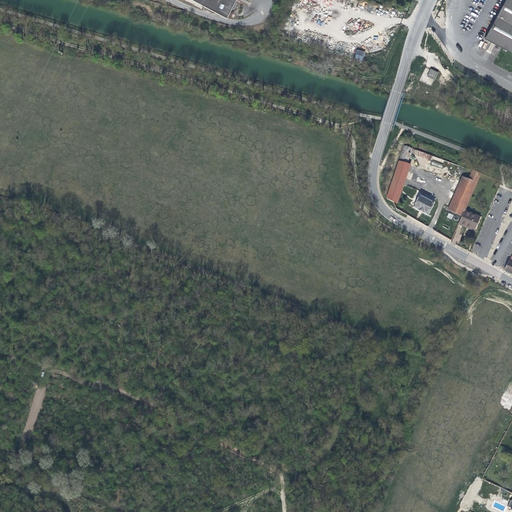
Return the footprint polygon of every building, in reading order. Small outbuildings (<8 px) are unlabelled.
[(189,0),(226,20),(236,0),(189,0)] [(485,38),(511,52),(511,0),(505,0),(493,22),(485,38)] [(356,51),(353,61),(361,64),(364,54),(360,52),(356,51)] [(430,69),(427,76),(435,80),(438,72),(430,69)] [(405,145),(399,161),(407,164),(411,151),(412,148),(405,145)] [(432,156),(412,148),(411,151),(414,152),(414,154),(430,159),(432,156)] [(407,164),(399,161),(386,198),(394,202),(407,164)] [(411,165),(407,164),(394,202),(398,204),(411,165)] [(472,170),(469,180),(476,183),(480,173),(472,170)] [(462,216),(476,183),(469,180),(463,177),(448,210),(462,216)] [(421,211),(427,214),(433,203),(426,199),(420,196),(414,208),(421,211)] [(466,211),(460,224),(468,228),(475,231),(480,217),(466,211)]
